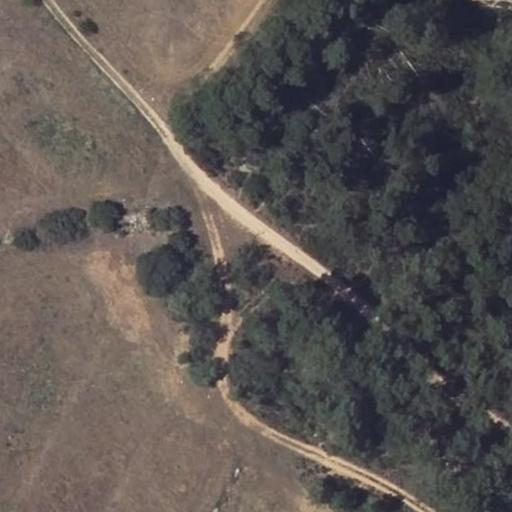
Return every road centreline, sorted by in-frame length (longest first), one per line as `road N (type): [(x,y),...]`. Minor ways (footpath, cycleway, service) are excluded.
road 1 (track): [(254,0),(171,134),(227,306),(217,340),(224,386),(264,432),(356,462),(441,511)]
road 2 (track): [(511,401),(276,235),(171,134),(56,0)]
